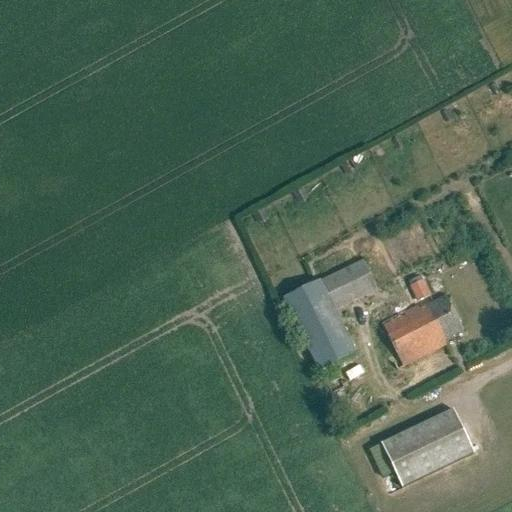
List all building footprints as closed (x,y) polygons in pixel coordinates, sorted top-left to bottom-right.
[(284,302),(320,375),(357,356),(335,313),(379,291),(365,262),(284,302)] [(430,297),(423,281),(410,287),(417,303),(430,297)] [(419,307),(377,328),(397,370),(446,346),(443,339),(462,330),(446,299),(421,312),(419,307)] [(454,412),(382,448),(404,491),(476,455),(454,412)] [(378,446),(368,450),(379,479),(389,475),(378,446)]
